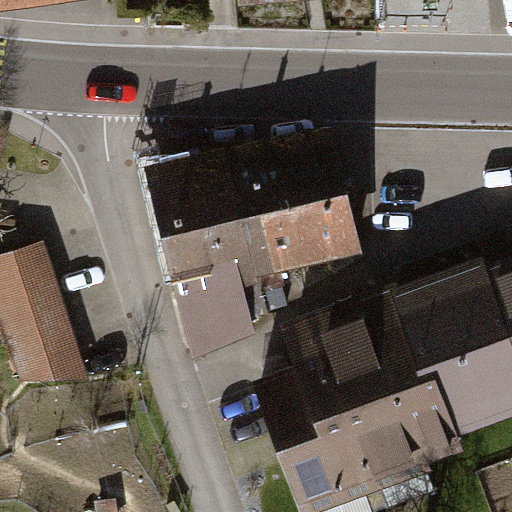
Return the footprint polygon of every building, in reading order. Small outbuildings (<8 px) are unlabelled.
[(272,264),(360,242),(334,128),(247,147),(272,264)] [(240,271),(272,264),(247,147),(160,167),(198,345),(253,323),(240,271)] [(511,244),(371,296),(436,471),(465,460),(457,441),(511,420),(511,244)] [(92,379),(45,245),(0,259),(0,324),(19,379),(92,379)] [(383,491),(436,471),(371,296),(318,316),(383,491)] [(300,511),(325,511),(383,491),(318,316),(283,329),(298,368),(253,385),(300,511)]
